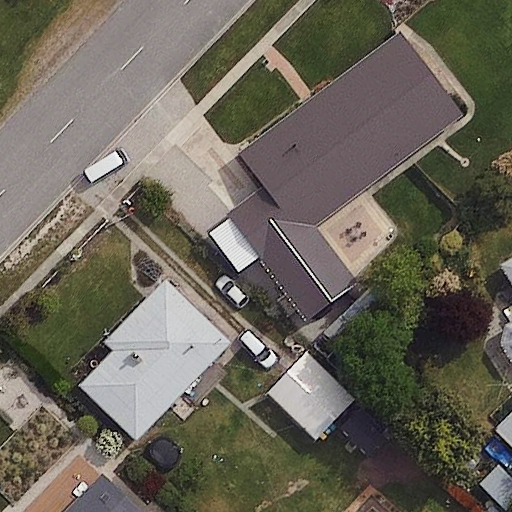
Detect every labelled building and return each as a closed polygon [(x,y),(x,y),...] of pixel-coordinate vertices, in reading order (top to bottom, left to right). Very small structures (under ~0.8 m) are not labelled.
[(461,115),(393,26),(230,148),(259,185),(221,214),(304,324),(355,286),(310,228),(461,115)] [(511,258),(497,267),(511,293),(511,318),(495,328),(511,357),(511,258)] [(164,286),(71,384),(132,442),(225,344),(164,286)] [(308,351),(267,393),(327,451),(367,409),(308,351)] [(510,453),(480,484),(509,511),(511,511),(511,421),(495,439),(510,453)] [(122,511),(125,497),(65,486),(59,511),(122,511)]
